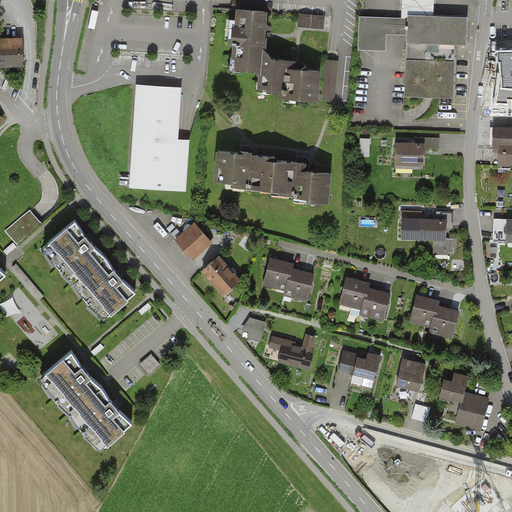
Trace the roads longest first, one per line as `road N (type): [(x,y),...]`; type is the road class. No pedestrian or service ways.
road 1 (secondary): [(63,44),(58,121),(76,171),(292,421)]
road 2 (residential): [(511,392),(492,336),(471,203),(485,0)]
road 3 (residential): [(511,464),(317,412),(292,421)]
road 4 (secondary): [(292,421),(372,511)]
